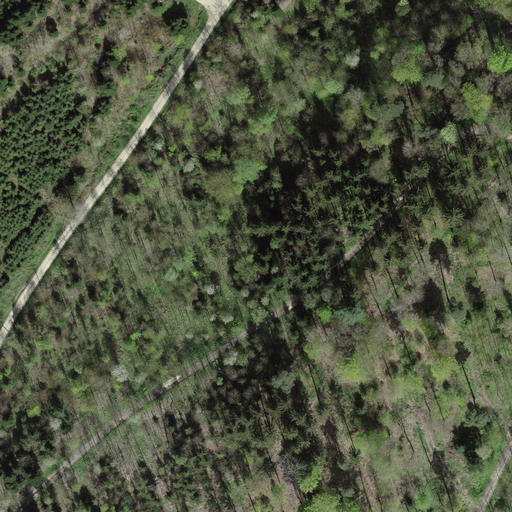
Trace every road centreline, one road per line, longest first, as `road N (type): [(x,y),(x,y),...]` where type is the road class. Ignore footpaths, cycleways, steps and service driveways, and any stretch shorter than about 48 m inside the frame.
road 1 (track): [(16,511),(114,421),(333,274),(456,146),(491,132),(511,137)]
road 2 (track): [(0,340),(220,10)]
